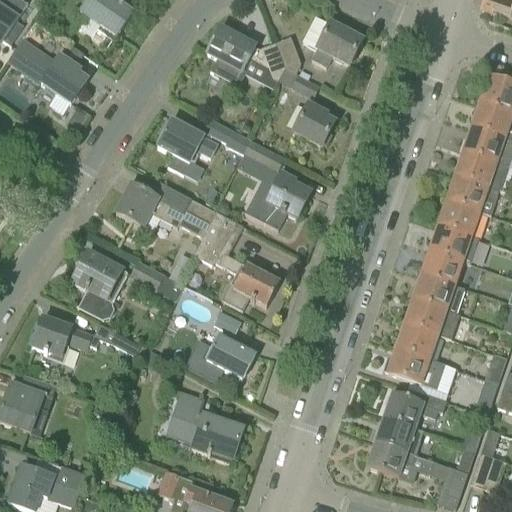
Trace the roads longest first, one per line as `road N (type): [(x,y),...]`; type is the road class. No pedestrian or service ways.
road 1 (residential): [(285,494),(442,34)]
road 2 (residential): [(78,185),(185,27),(217,0)]
road 3 (residential): [(0,299),(78,185)]
